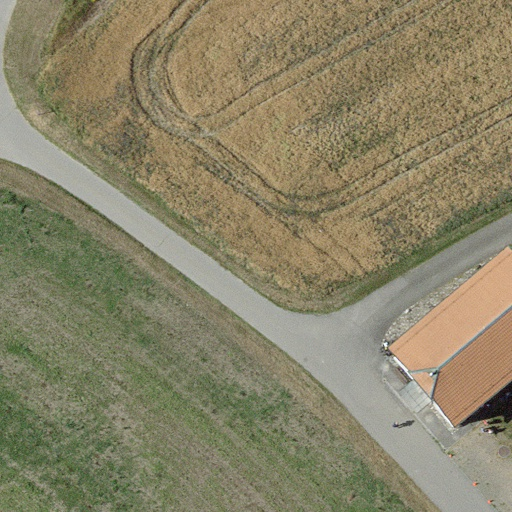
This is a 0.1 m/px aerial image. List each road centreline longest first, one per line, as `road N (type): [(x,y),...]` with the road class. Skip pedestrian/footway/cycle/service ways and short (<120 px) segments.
road 1 (residential): [(304,346),(0,125)]
road 2 (residential): [(511,231),(304,346)]
road 3 (residential): [(469,511),(304,346)]
